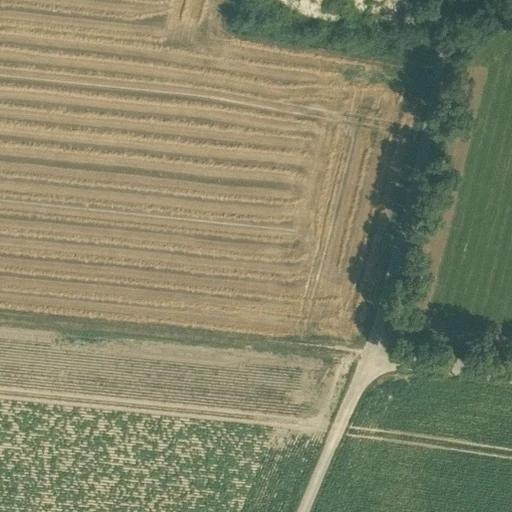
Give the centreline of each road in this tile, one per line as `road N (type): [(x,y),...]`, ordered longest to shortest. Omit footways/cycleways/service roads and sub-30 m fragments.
road 1 (residential): [(442,0),(441,52),(413,198),(370,356),(511,377)]
road 2 (track): [(370,356),(0,322)]
road 3 (track): [(370,356),(305,511)]
